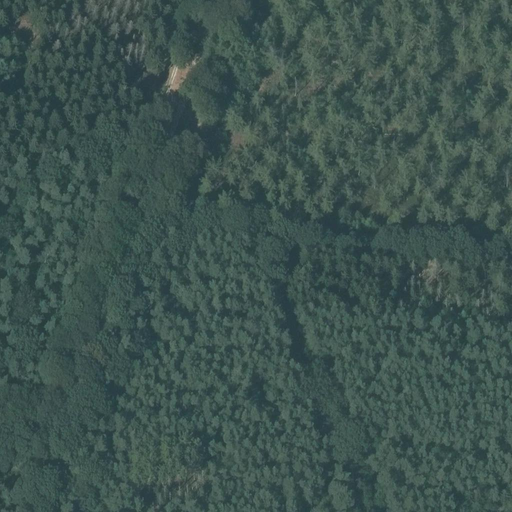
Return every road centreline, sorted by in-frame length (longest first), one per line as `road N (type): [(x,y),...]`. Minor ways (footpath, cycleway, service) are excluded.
road 1 (track): [(30,511),(211,0)]
road 2 (track): [(219,0),(40,511)]
road 3 (track): [(132,230),(511,254)]
